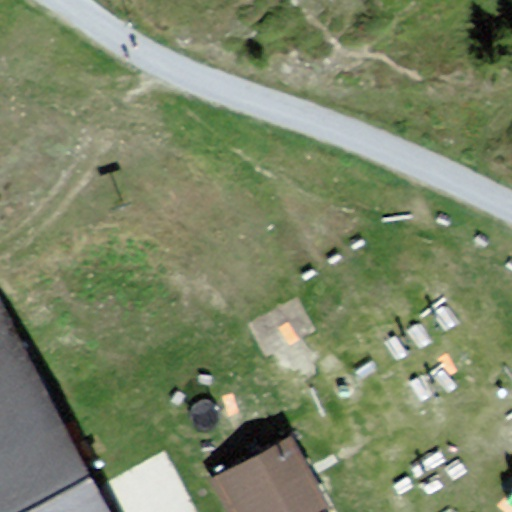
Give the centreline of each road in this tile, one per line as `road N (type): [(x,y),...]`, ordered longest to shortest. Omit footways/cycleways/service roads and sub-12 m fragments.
road 1 (unclassified): [(54,0),(179,70),(511,202)]
road 2 (track): [(179,70),(136,106),(55,211),(0,237)]
